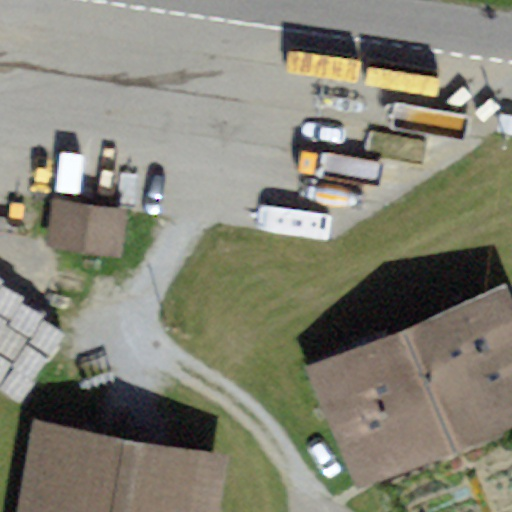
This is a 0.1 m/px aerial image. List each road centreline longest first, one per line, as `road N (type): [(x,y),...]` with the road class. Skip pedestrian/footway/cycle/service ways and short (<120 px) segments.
road 1 (unclassified): [(223,0),(511,45)]
road 2 (track): [(133,316),(141,338),(240,408),(311,511)]
